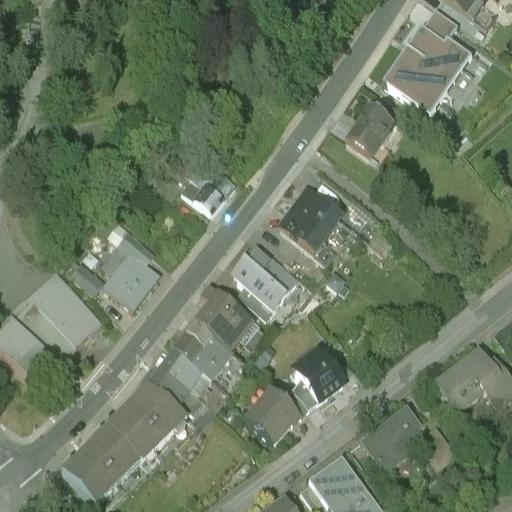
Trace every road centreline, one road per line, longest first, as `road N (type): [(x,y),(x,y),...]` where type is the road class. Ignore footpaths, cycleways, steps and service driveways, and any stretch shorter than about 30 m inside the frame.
road 1 (residential): [(42,456),(126,366),(395,0)]
road 2 (residential): [(237,511),(511,293)]
